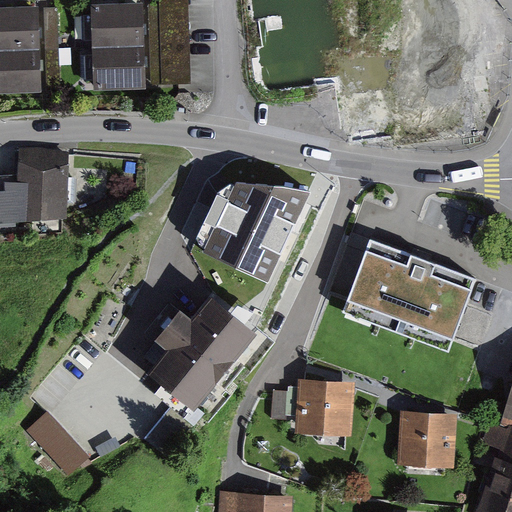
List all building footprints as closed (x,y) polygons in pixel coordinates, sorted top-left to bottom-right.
[(195,0),(167,0),(167,4),(169,82),(198,81),(195,0)] [(476,127),(460,0),(371,0),(375,29),(333,34),(328,0),(247,0),(259,94),(344,83),(351,142),(476,127)] [(167,4),(155,5),(157,82),(169,82),(167,4)] [(149,47),(147,5),(99,7),(99,16),(90,16),(91,42),(100,41),(100,49),(149,47)] [(42,9),(0,10),(0,51),(44,50),(42,9)] [(63,9),(51,9),(54,87),(66,87),(63,9)] [(149,47),(100,49),(100,56),(91,57),(92,81),(101,80),(101,89),(150,87),(149,47)] [(0,91),(45,90),(44,50),(0,51),(0,91)] [(52,149),(23,150),(23,174),(0,176),(0,231),(19,232),(20,216),(73,217),(73,206),(85,206),(85,180),(74,180),(74,154),(52,149)] [(199,247),(268,284),(311,194),(230,185),(218,194),(196,240),(199,247)] [(344,311),(448,353),(465,305),(473,280),(370,242),(344,311)] [(155,341),(168,352),(149,376),(194,412),(257,335),(212,298),(192,322),(179,312),(155,341)] [(354,386),(299,383),(298,388),(288,388),(288,392),(287,416),(296,416),(296,420),(295,435),(351,437),(354,386)] [(511,385),(501,422),(511,425),(511,385)] [(283,392),(273,392),(272,419),(296,420),(296,416),(287,416),(288,392),(283,392)] [(69,438),(47,413),(28,432),(69,474),(88,458),(69,438)] [(456,415),(403,413),(400,466),(453,468),(456,415)] [(511,426),(509,426),(507,430),(490,424),(484,443),(503,449),(500,457),(511,460),(511,426)] [(115,439),(96,448),(101,457),(120,448),(115,439)] [(511,511),(511,460),(500,457),(479,511),(511,511)] [(296,511),(298,498),(226,493),(224,511),(296,511)]
